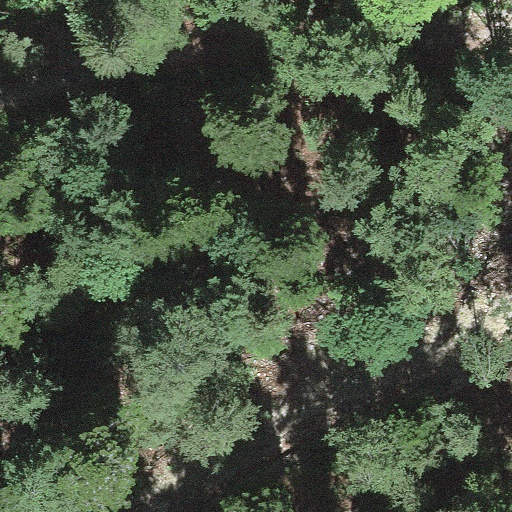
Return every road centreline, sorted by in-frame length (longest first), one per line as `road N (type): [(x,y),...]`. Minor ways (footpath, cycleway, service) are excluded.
road 1 (track): [(0,96),(245,37),(441,44),(511,30)]
road 2 (track): [(143,511),(511,332)]
